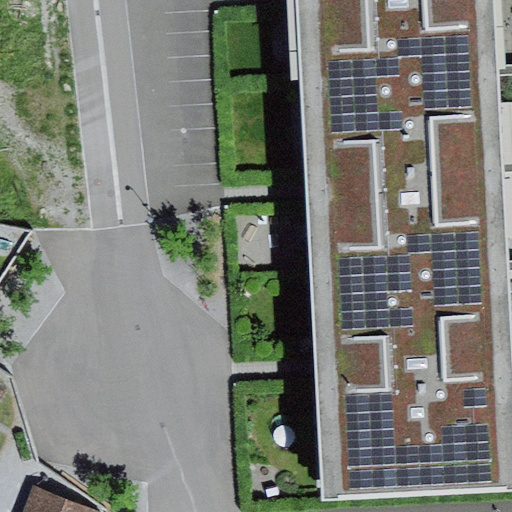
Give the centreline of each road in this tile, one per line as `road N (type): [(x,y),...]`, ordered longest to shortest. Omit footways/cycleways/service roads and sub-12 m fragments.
road 1 (residential): [(190,511),(122,380),(85,0)]
road 2 (unknown): [(102,177),(74,232),(0,481)]
